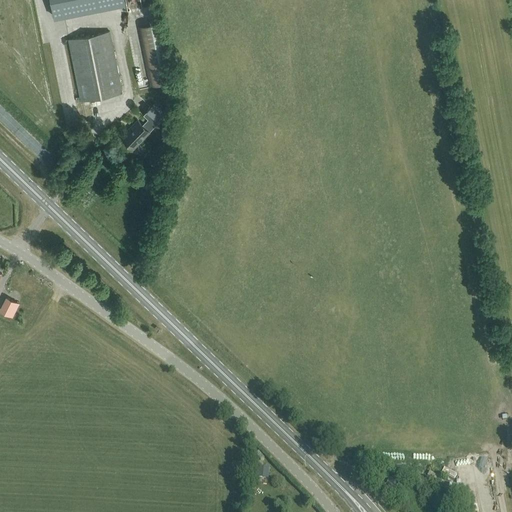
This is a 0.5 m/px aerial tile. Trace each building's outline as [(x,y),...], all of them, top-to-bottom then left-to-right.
[(125,3),(124,0),(51,0),(55,17),(125,3)] [(171,82),(158,21),(137,25),(149,86),(171,82)] [(122,92),(109,30),(69,38),(81,100),(122,92)] [(135,31),(129,33),(134,49),(140,47),(135,31)] [(132,148),(161,118),(150,107),(143,114),(147,118),(144,121),(139,117),(130,127),(131,127),(121,138),(132,148)] [(7,298),(0,310),(11,316),(17,304),(7,298)] [(478,462),(461,465),(462,471),(479,468),(478,462)] [(258,466),(257,477),(267,478),(268,467),(258,466)] [(389,477),(385,487),(395,491),(399,482),(389,477)]
